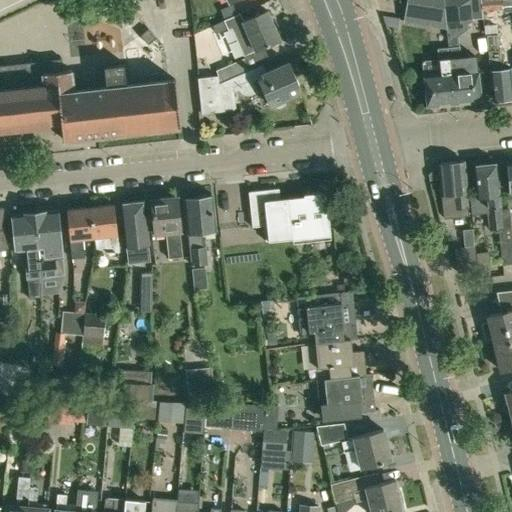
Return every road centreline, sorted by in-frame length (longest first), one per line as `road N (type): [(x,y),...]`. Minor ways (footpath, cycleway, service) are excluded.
road 1 (primary): [(465,511),(373,143)]
road 2 (residential): [(373,143),(0,183)]
road 3 (primary): [(373,143),(328,0)]
road 4 (unclassified): [(373,143),(511,129)]
